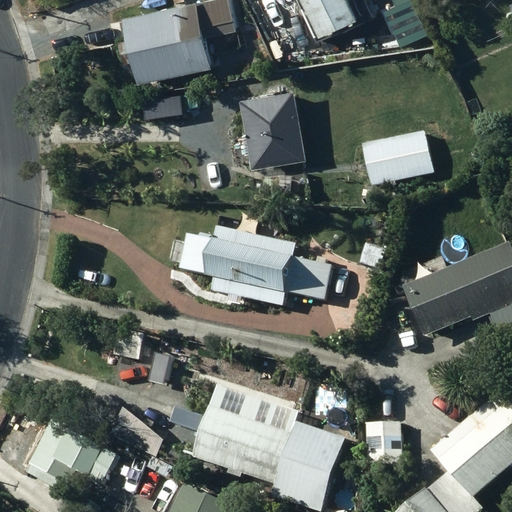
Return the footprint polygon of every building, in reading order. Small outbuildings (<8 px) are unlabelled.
[(238,0),(218,0),(125,20),(134,63),(146,61),(151,83),(222,68),(216,36),(245,30),(238,0)] [(307,0),(311,8),(320,7),(332,36),(370,20),(361,0),(307,0)] [(303,90),(250,99),(262,169),(314,160),(303,90)] [(431,133),(369,147),(379,189),(441,174),(431,133)] [(268,196),(287,196),(287,179),(268,179),(268,196)] [(223,280),(220,294),(290,309),(293,294),(332,303),(340,269),(300,260),(303,246),(229,230),(226,244),(199,238),(191,273),(223,280)] [(511,246),(413,288),(434,339),(479,320),(480,323),(498,315),(511,348),(511,246)] [(375,248),(371,264),(389,268),(393,252),(375,248)] [(150,335),(124,331),(120,358),(146,362),(150,335)] [(511,395),(511,394),(443,455),(457,471),(410,511),(487,511),(490,510),(482,502),(511,475),(511,395)] [(208,462),(284,486),(280,500),(318,511),(328,511),(351,440),(304,425),(301,435),(269,425),(272,415),(244,406),(241,417),(224,412),(208,462)] [(406,425),(374,426),(376,467),(408,465),(406,425)] [(59,426),(34,475),(71,494),(96,444),(59,426)] [(114,446),(97,470),(108,478),(125,453),(114,446)] [(126,454),(110,482),(123,490),(140,463),(126,454)] [(190,485),(177,511),(234,511),(237,506),(190,485)]
